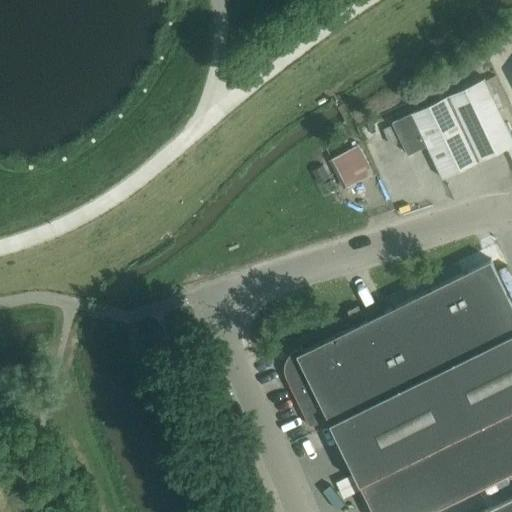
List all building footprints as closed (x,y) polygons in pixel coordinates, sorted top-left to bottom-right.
[(411,112),(391,122),(407,154),(427,145),(442,177),(467,165),(511,143),(511,137),(483,78),(436,100),(411,112)] [(346,186),(372,173),(357,145),(331,158),(346,186)] [(427,511),(511,470),(511,302),(490,258),(302,351),(300,347),(295,350),(286,358),(284,367),(286,377),(289,375),(292,381),(289,383),(296,398),(310,425),(327,417),(373,511),(427,511)] [(363,315),(358,305),(347,310),(352,321),(363,315)] [(511,511),(511,495),(477,511),(511,511)]
